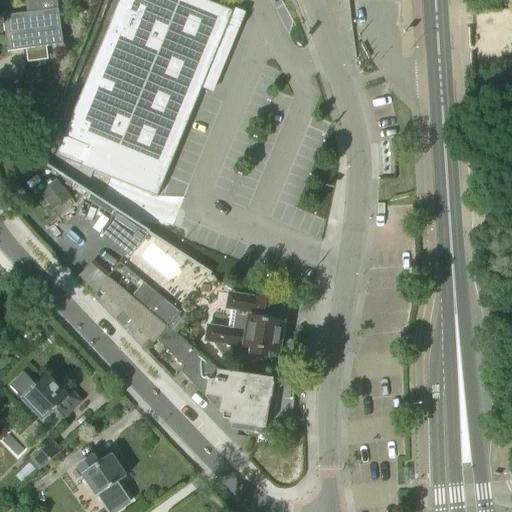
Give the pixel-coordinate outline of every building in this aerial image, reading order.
[(25,0),(27,13),(5,16),(10,50),(64,43),(57,0),(25,0)] [(109,176),(98,172),(99,171),(96,169),(103,152),(166,178),(234,11),(205,0),(120,0),(57,156),(109,177),(109,176)] [(16,103),(29,103),(28,89),(19,89),(18,96),(16,103)] [(56,179),(40,193),(54,210),(70,197),(56,179)] [(115,217),(103,236),(129,258),(148,238),(115,217)] [(154,343),(157,339),(167,327),(180,312),(144,282),(131,297),(110,279),(101,288),(124,312),(116,319),(124,327),(132,320),(154,343)] [(281,300),(228,292),(226,310),(232,311),(229,328),(207,324),(204,342),(214,344),(224,360),(243,348),(251,350),(250,354),(268,357),(269,351),(279,353),(284,322),(278,321),(281,300)] [(167,327),(157,339),(184,367),(181,371),(221,412),(233,414),(231,423),(267,429),(275,379),(219,370),(167,327)] [(47,375),(38,383),(24,370),(10,385),(45,420),(55,410),(64,419),(81,402),(73,394),(69,397),(47,375)] [(3,440),(18,456),(25,450),(9,434),(3,440)] [(52,440),(31,459),(41,470),(62,451),(52,440)] [(93,455),(78,465),(109,511),(114,511),(131,501),(119,483),(127,477),(112,455),(99,464),(93,455)] [(19,511),(21,510),(12,502),(1,511),(19,511)]
